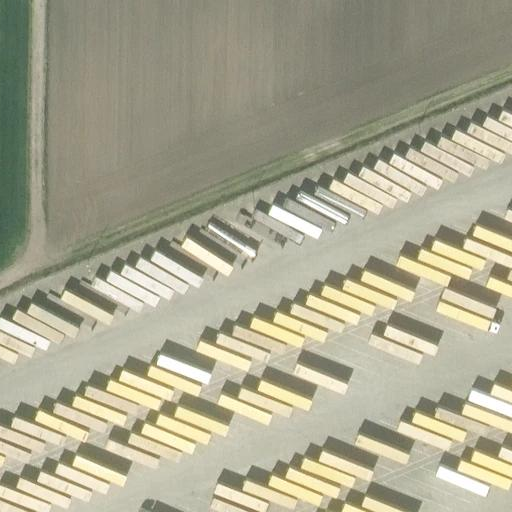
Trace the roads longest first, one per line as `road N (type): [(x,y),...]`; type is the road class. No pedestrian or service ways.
road 1 (track): [(0,282),(511,73)]
road 2 (track): [(39,0),(34,267)]
